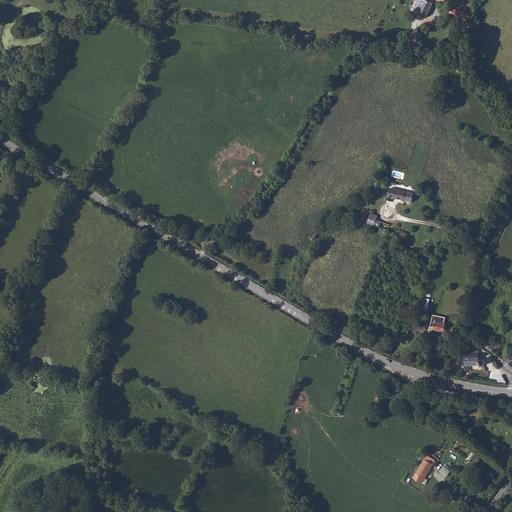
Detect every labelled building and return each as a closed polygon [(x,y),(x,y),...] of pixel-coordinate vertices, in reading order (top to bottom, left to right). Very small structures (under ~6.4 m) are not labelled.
[(418,13),(424,17),(433,4),(435,0),(436,0),(437,0),(422,0),(425,1),(418,13)] [(450,7),(447,13),(468,22),(470,15),(450,7)] [(414,195),(390,188),(387,197),(412,203),(414,195)] [(362,213),(358,224),(357,226),(365,229),(365,228),(367,224),(370,216),(362,213)] [(370,216),(367,224),(373,227),(371,231),(385,236),(390,225),(376,220),(378,217),(371,214),(370,216)] [(395,229),(393,235),(404,240),(406,234),(395,229)] [(433,327),(430,326),(429,332),(433,333),(434,330),(445,333),(445,331),(446,331),(448,325),(447,324),(438,322),(434,321),(433,327)] [(401,324),(397,334),(404,336),(408,336),(410,328),(406,327),(406,324),(403,323),(403,324),(401,324)] [(471,353),(479,354),(480,346),(471,345),(471,353)] [(496,345),(492,349),(498,354),(501,350),(496,345)] [(466,355),(465,364),(483,366),(483,356),(466,355)] [(504,404),(501,412),(508,415),(511,407),(504,404)] [(426,458),(414,476),(422,481),(433,463),(426,458)] [(444,466),(440,471),(447,476),(451,470),(444,466)]
